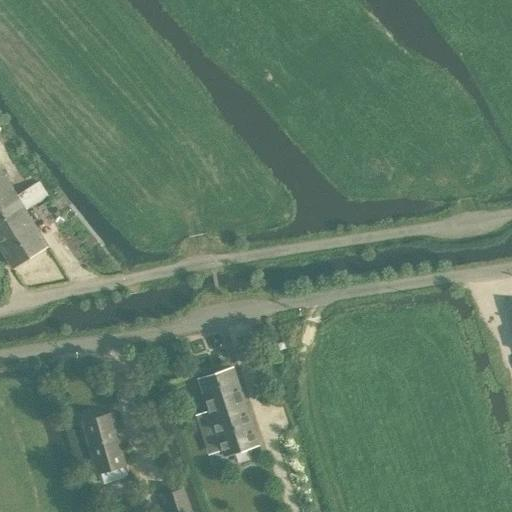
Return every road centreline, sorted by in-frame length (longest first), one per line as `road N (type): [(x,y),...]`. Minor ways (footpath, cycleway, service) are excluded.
road 1 (unclassified): [(0,361),(317,297),(511,272)]
road 2 (unclassified): [(511,214),(208,260),(0,303)]
road 3 (track): [(44,0),(179,195),(208,260)]
road 4 (track): [(339,470),(307,388),(317,297)]
